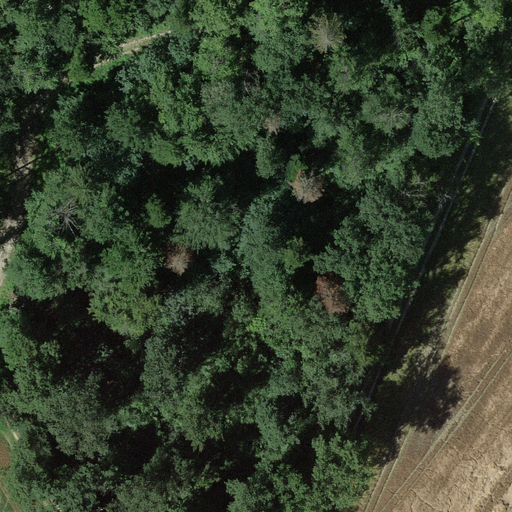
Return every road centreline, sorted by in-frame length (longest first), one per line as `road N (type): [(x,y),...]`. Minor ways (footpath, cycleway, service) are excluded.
road 1 (track): [(315,511),(511,44)]
road 2 (track): [(33,114),(70,77),(107,57),(308,0)]
road 3 (track): [(29,77),(33,114),(0,255)]
road 4 (track): [(0,403),(63,511)]
